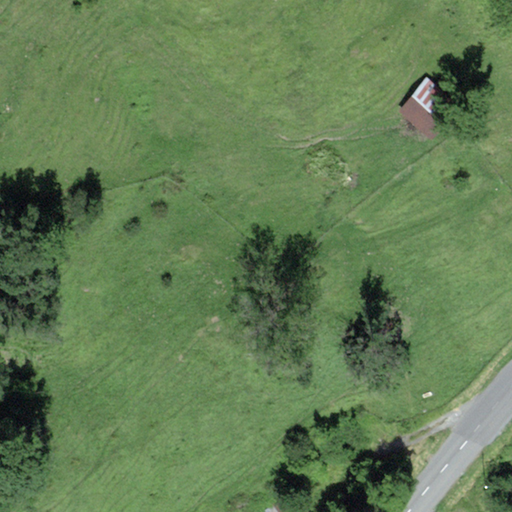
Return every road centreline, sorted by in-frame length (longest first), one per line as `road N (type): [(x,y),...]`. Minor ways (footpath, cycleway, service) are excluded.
road 1 (track): [(329,495),(405,442),(507,393)]
road 2 (primary): [(511,388),(409,511)]
